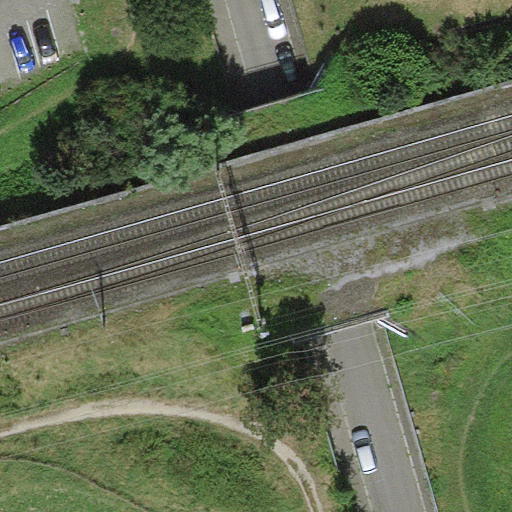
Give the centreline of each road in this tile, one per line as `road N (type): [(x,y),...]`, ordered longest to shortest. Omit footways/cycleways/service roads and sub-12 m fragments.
road 1 (residential): [(382,511),(242,0)]
road 2 (track): [(0,442),(141,408),(203,413),(274,441),(321,511)]
